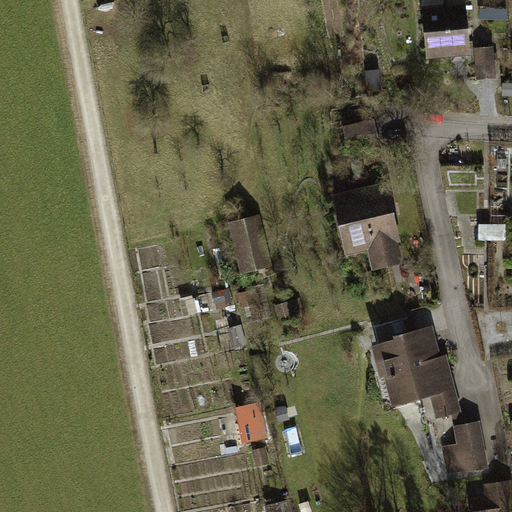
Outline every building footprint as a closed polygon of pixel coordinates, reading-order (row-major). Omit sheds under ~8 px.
[(447,0),(448,6),(425,8),(429,56),(470,53),(465,0),(447,0)] [(493,48),(477,49),(479,78),(495,76),(493,48)] [(381,90),(379,71),(368,71),(369,90),(381,90)] [(381,146),(375,119),(344,126),(350,153),(381,146)] [(383,188),(341,197),(352,248),(372,244),(377,264),(398,260),(383,188)] [(258,221),(235,226),(245,269),(268,263),(258,221)] [(506,225),(481,225),(481,239),(506,239),(506,225)] [(282,322),(294,318),(290,302),(278,306),(282,322)] [(424,313),(375,326),(380,347),(378,347),(385,372),(390,375),(395,392),(404,397),(436,389),(443,392),(448,408),(459,405),(450,371),(440,373),(430,334),(424,313)] [(478,423),(458,427),(462,447),(446,450),(449,471),(465,468),(466,470),(486,466),(478,423)] [(511,511),(511,495),(510,481),(492,484),(494,496),(470,499),(471,511),(511,511)]
